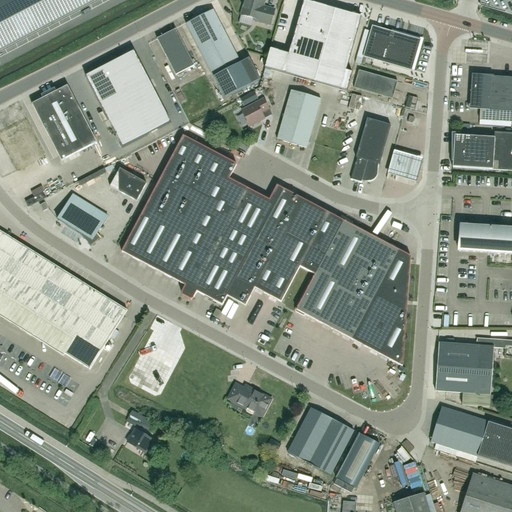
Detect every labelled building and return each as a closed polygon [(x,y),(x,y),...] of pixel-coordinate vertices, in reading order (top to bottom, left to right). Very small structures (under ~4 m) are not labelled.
[(0,0),(0,50),(95,0),(0,0)] [(244,0),(244,2),(240,15),(253,19),(252,20),(269,25),(273,13),(263,11),(262,8),(264,0),(244,0)] [(303,1),(296,27),(311,31),(319,5),(303,1)] [(311,31),(309,40),(324,45),(335,10),(319,5),(311,31)] [(248,59),(240,64),(212,10),(185,24),(224,99),(259,80),(248,59)] [(319,63),(314,83),(346,92),(352,73),(345,71),(361,17),(335,10),(324,45),(319,63)] [(293,36),(309,40),(311,31),(296,27),(293,36)] [(411,71),(420,41),(371,27),(362,57),(411,71)] [(175,30),(156,39),(175,76),(194,66),(175,30)] [(293,36),(288,55),(319,63),(324,45),(309,40),(293,36)] [(269,49),(264,68),(314,83),(319,63),(288,55),(269,49)] [(135,87),(148,80),(133,51),(120,58),(135,87)] [(123,93),(135,87),(120,58),(109,64),(123,93)] [(123,93),(109,64),(97,70),(112,99),(123,93)] [(112,99),(97,70),(85,76),(100,105),(112,99)] [(392,99),(397,82),(358,71),(353,88),(392,99)] [(493,76),(471,75),(469,101),(480,102),(479,110),(480,110),(479,124),(510,126),(510,123),(511,122),(511,78),(493,77),(493,76)] [(155,94),(148,80),(135,87),(123,93),(131,107),(155,94)] [(67,86),(31,104),(61,161),(96,143),(67,86)] [(290,91),(290,94),(283,117),(276,140),(306,148),(320,100),(290,91)] [(257,99),(253,92),(239,99),(243,107),(257,99)] [(131,107),(123,93),(112,99),(100,105),(107,119),(131,107)] [(155,94),(131,107),(138,121),(150,115),(162,108),(155,94)] [(350,95),(348,103),(360,106),(362,98),(350,95)] [(362,104),(370,106),(371,100),(363,98),(362,104)] [(271,115),(268,110),(263,99),(241,111),(249,127),(264,119),(271,115)] [(138,121),(131,107),(107,119),(115,133),(126,127),(138,121)] [(150,115),(157,129),(170,122),(162,108),(150,115)] [(326,111),(325,116),(343,120),(344,114),(326,111)] [(157,129),(150,115),(138,121),(146,135),(157,129)] [(390,126),(366,119),(355,158),(356,158),(350,180),(360,183),(361,181),(366,181),(370,181),(373,180),(375,177),(376,174),(377,164),(379,165),(390,126)] [(126,127),(134,141),(146,135),(138,121),(126,127)] [(134,141),(126,127),(115,133),(122,148),(134,141)] [(493,138),(454,136),(452,168),(511,171),(511,133),(494,132),(493,138)] [(228,179),(236,165),(182,136),(121,252),(184,286),(181,293),(181,296),(190,300),(192,299),(196,292),(214,302),(268,200),(228,179)] [(117,151),(120,157),(141,149),(139,143),(117,151)] [(414,179),(420,154),(390,148),(385,172),(414,179)] [(136,202),(146,184),(119,169),(109,187),(136,202)] [(49,174),(41,177),(45,187),(53,183),(49,174)] [(268,201),(268,200),(214,302),(221,306),(226,297),(244,307),(254,288),(280,303),(299,267),(308,272),(336,218),(276,186),(268,201)] [(57,220),(83,236),(90,244),(99,237),(96,234),(107,216),(73,195),(57,220)] [(48,209),(44,203),(39,205),(42,212),(48,209)] [(308,272),(314,275),(311,281),(309,281),(294,309),(295,312),(302,316),(305,315),(401,367),(410,257),(336,218),(308,272)] [(511,229),(492,228),(458,226),(457,252),(511,255),(511,229)] [(0,231),(0,314),(11,321),(10,324),(30,336),(31,334),(89,370),(126,311),(0,231)] [(435,392),(444,392),(490,395),(493,348),(505,349),(505,341),(476,339),(476,346),(438,344),(435,392)] [(255,394),(256,393),(245,387),(244,390),(235,385),(228,399),(246,409),(246,410),(246,412),(251,414),(253,414),(253,412),(254,413),(255,411),(261,414),(260,416),(261,416),(270,400),(259,394),(259,395),(255,394)] [(487,422),(441,408),(430,443),(477,457),(485,430),(487,422)] [(308,464),(332,420),(310,409),(287,453),(308,464)] [(149,431),(153,423),(132,411),(126,422),(134,426),(135,424),(149,431)] [(353,431),(332,420),(308,464),(329,475),(353,431)] [(153,441),(135,430),(127,443),(145,454),(153,441)] [(485,430),(477,457),(487,461),(495,434),(485,430)] [(359,434),(336,479),(355,489),(379,444),(359,434)] [(487,461),(497,464),(506,437),(495,434),(487,461)] [(497,464),(508,467),(511,454),(511,439),(506,437),(497,464)] [(511,511),(511,487),(472,475),(459,511),(511,511)] [(313,485),(325,490),(328,484),(316,479),(313,485)] [(392,503),(395,511),(428,511),(423,494),(392,503)]
